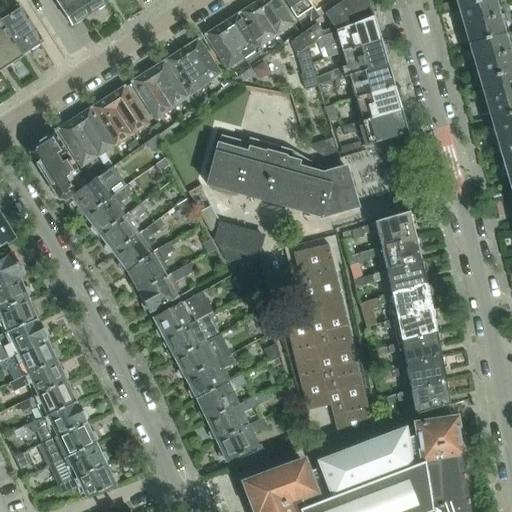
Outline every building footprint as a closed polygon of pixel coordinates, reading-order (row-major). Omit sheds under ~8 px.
[(0,3),(6,12),(0,16),(0,24),(20,57),(41,44),(16,5),(14,6),(10,0),(1,0),(0,1),(0,3)] [(68,0),(81,20),(106,4),(104,0),(68,0)] [(276,0),(262,0),(256,4),(276,36),(292,24),(276,0)] [(283,0),(296,20),(312,9),(306,0),(283,0)] [(323,38),(373,18),(363,0),(359,0),(330,21),(333,30),(321,34),(317,27),(292,45),(295,57),(316,43),(323,38)] [(330,0),(306,0),(312,9),(315,13),(331,2),(330,0)] [(455,0),(458,9),(489,0),(455,0)] [(469,45),(504,35),(494,0),(489,0),(458,9),(469,45)] [(256,4),(240,15),(260,47),(276,36),(256,4)] [(240,15),(222,26),(243,59),(260,47),(240,15)] [(342,53),(380,42),(373,18),(323,38),(316,43),(318,50),(326,48),(329,58),(342,53)] [(0,73),(22,59),(20,57),(0,24),(0,73)] [(226,71),(243,59),(222,26),(205,37),(226,71)] [(480,83),(511,73),(511,61),(504,35),(469,45),(480,83)] [(198,42),(181,52),(204,88),(220,77),(198,42)] [(337,81),(387,66),(380,42),(342,53),(346,69),(334,72),(337,81)] [(318,88),(307,50),(296,58),(305,91),(318,88)] [(181,52),(164,63),(188,99),(204,88),(181,52)] [(164,63),(148,74),(171,111),(188,99),(164,63)] [(263,64),(253,70),(258,77),(264,77),(270,73),(263,64)] [(351,86),(355,100),(394,88),(387,66),(337,81),(339,89),(351,86)] [(328,75),(324,79),(325,84),(335,81),(333,73),(328,75)] [(511,118),(511,73),(480,83),(492,124),(511,118)] [(155,122),(171,111),(148,74),(131,84),(155,122)] [(236,77),(234,74),(220,84),(223,88),(236,77)] [(348,118),(350,126),(400,111),(394,88),(355,100),(359,114),(348,118)] [(124,89),(107,100),(131,137),(147,126),(124,89)] [(292,97),(281,99),(287,118),(297,115),(292,97)] [(107,100),(90,110),(114,147),(131,137),(107,100)] [(326,110),(331,124),(339,122),(334,107),(326,110)] [(90,110),(73,121),(97,158),(114,147),(90,110)] [(407,135),(400,111),(350,126),(353,134),(364,131),(368,146),(407,135)] [(511,118),(492,124),(502,160),(511,157),(511,118)] [(80,169),(97,158),(73,121),(56,132),(80,169)] [(157,136),(164,131),(159,124),(152,128),(157,136)] [(65,203),(70,200),(75,196),(69,186),(72,183),(70,179),(77,174),(70,162),(66,164),(64,161),(60,164),(58,161),(66,156),(53,134),(31,149),(29,155),(57,201),(65,203)] [(162,145),(157,137),(146,145),(151,153),(162,145)] [(308,147),(326,159),(337,155),(332,139),(308,147)] [(319,173),(286,152),(248,142),(245,153),(217,145),(206,187),(320,218),(320,220),(341,213),(363,208),(353,166),(336,170),(323,174),(319,173)] [(361,148),(359,142),(340,148),(342,154),(361,148)] [(511,157),(502,160),(511,193),(511,157)] [(164,158),(156,165),(160,171),(169,165),(164,158)] [(70,200),(84,218),(113,197),(105,186),(118,177),(112,170),(75,196),(70,200)] [(126,188),(113,197),(84,218),(98,237),(127,216),(120,205),(131,195),(126,188)] [(176,206),(183,217),(194,211),(187,200),(176,206)] [(147,201),(140,207),(145,214),(152,209),(147,201)] [(140,207),(127,216),(98,237),(112,255),(141,234),(134,224),(145,214),(140,207)] [(211,207),(201,213),(210,229),(220,224),(211,207)] [(415,239),(409,215),(361,229),(342,233),(347,257),(353,255),(350,239),(363,236),(372,233),(371,231),(376,230),(380,249),(415,239)] [(9,237),(0,222),(0,249),(8,244),(9,237)] [(112,255),(126,274),(155,252),(147,241),(159,232),(154,225),(141,234),(112,255)] [(382,254),(386,272),(420,262),(415,239),(380,249),(366,253),(347,257),(353,280),(361,278),(357,262),(368,260),(377,257),(377,256),(382,254)] [(202,245),(207,255),(214,251),(209,241),(202,245)] [(169,245),(155,252),(126,274),(137,295),(169,277),(162,266),(168,262),(165,258),(174,253),(169,245)] [(283,318),(306,412),(330,406),(337,439),(338,441),(374,433),(373,428),(328,245),(293,254),(307,312),(283,318)] [(0,288),(19,280),(22,279),(12,254),(8,256),(0,261),(0,288)] [(387,278),(391,296),(426,286),(420,262),(386,272),(371,277),(353,281),(355,288),(373,284),(383,281),(382,279),(387,278)] [(183,270),(169,277),(137,295),(148,315),(181,297),(174,286),(188,277),(183,270)] [(260,289),(254,274),(243,279),(249,293),(260,289)] [(0,311),(27,300),(19,280),(0,288),(0,311)] [(392,301),(396,320),(431,310),(426,286),(391,296),(377,300),(358,304),(360,311),(378,307),(388,304),(387,302),(392,301)] [(163,341),(207,318),(201,305),(202,304),(198,296),(152,321),(163,341)] [(0,328),(3,337),(36,322),(34,319),(27,300),(0,311),(0,328)] [(267,310),(262,300),(251,306),(256,316),(267,310)] [(397,326),(401,344),(436,334),(431,310),(396,320),(381,324),(383,332),(393,329),(393,327),(397,326)] [(163,341),(174,361),(219,337),(213,325),(217,323),(213,315),(207,318),(163,341)] [(379,324),(377,317),(365,321),(366,326),(367,328),(379,324)] [(0,348),(7,345),(13,357),(46,343),(36,322),(3,337),(0,338),(0,348)] [(272,333),(270,324),(260,330),(264,337),(272,333)] [(402,349),(406,368),(441,357),(436,334),(401,344),(386,348),(378,350),(375,340),(367,342),(372,360),(388,356),(398,353),(397,351),(402,349)] [(220,337),(219,337),(174,361),(185,381),(229,359),(222,346),(224,345),(220,337)] [(17,367),(23,378),(56,363),(46,343),(13,357),(0,363),(0,368),(2,373),(17,367)] [(279,359),(275,347),(262,352),(268,364),(279,359)] [(406,373),(410,392),(445,381),(441,357),(406,368),(390,372),(373,376),(375,383),(392,379),(402,376),(402,374),(406,373)] [(185,381),(196,401),(228,385),(222,373),(235,366),(231,358),(229,359),(185,381)] [(27,387),(33,399),(66,384),(56,363),(23,378),(8,385),(12,393),(27,387)] [(206,424),(239,407),(233,395),(237,392),(236,390),(246,386),(242,377),(228,385),(196,401),(206,424)] [(450,406),(445,381),(410,392),(395,396),(382,399),(384,406),(397,403),(397,404),(407,401),(406,399),(411,398),(414,417),(450,406)] [(37,408),(43,420),(76,405),(66,384),(33,399),(18,406),(23,415),(37,408)] [(264,394),(253,400),(257,407),(268,401),(264,394)] [(206,424),(216,444),(248,428),(242,415),(257,407),(253,400),(239,407),(206,424)] [(76,405),(43,420),(28,427),(32,436),(34,435),(39,447),(86,426),(76,405)] [(241,469),(267,461),(260,447),(258,448),(252,437),(267,429),(263,420),(248,428),(216,444),(226,464),(237,460),(241,469)] [(302,464),(244,486),(253,511),(468,511),(455,420),(416,426),(417,429),(393,433),(393,434),(375,438),(316,463),(320,472),(308,478),(302,464)] [(57,449),(63,461),(96,446),(86,426),(39,447),(38,447),(42,456),(57,449)] [(21,440),(26,434),(23,428),(13,432),(16,439),(21,440)] [(54,475),(60,488),(106,467),(96,446),(63,461),(48,468),(52,477),(54,475)] [(103,493),(115,488),(106,467),(60,488),(58,489),(62,497),(77,491),(81,500),(103,493)]
